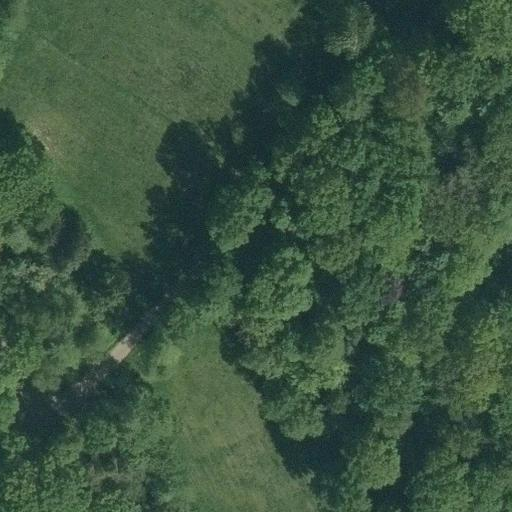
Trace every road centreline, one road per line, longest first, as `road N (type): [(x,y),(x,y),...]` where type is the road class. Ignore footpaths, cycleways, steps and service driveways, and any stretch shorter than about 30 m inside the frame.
road 1 (unclassified): [(30,415),(104,364),(457,0)]
road 2 (unclassified): [(30,415),(0,280)]
